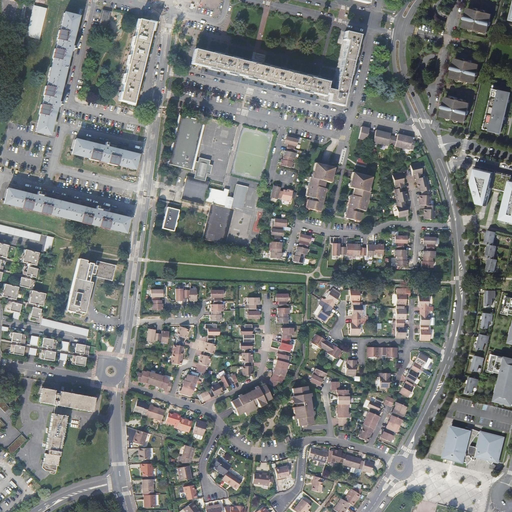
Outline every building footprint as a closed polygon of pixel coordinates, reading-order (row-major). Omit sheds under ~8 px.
[(41,31),(48,1),(42,0),(28,0),(22,27),(41,31)] [(464,28),(487,34),(492,14),(469,8),(464,28)] [(103,11),(98,30),(104,32),(109,13),(103,11)] [(64,13),(35,131),(49,135),(52,122),(56,106),(61,84),(66,66),(69,51),(75,29),(78,17),(64,13)] [(139,20),(119,101),(133,104),(136,91),(141,73),(145,54),(150,36),(153,23),(139,20)] [(338,97),(330,95),(328,103),(342,106),(359,35),(345,32),(343,40),(346,41),(351,42),(349,51),(344,49),(339,71),(335,88),(340,89),(338,97)] [(325,94),(326,89),(328,82),(318,80),(285,72),(254,64),(226,57),(194,50),(191,64),(208,68),(206,74),(216,76),(217,70),(227,72),(225,79),(235,81),(236,75),(264,82),(262,88),(272,90),(273,84),(282,86),(281,93),(290,95),(292,89),(301,91),(299,97),(309,99),(310,93),(324,97),(325,94)] [(474,86),(479,65),(456,59),(450,80),(474,86)] [(334,91),(326,89),(325,94),(330,95),(338,97),(340,89),(335,88),(334,91)] [(511,92),(495,88),(485,129),(502,133),(502,131),(509,103),(511,92)] [(463,127),(468,107),(445,101),(440,121),(463,127)] [(168,164),(180,115),(178,115),(166,163),(168,164)] [(180,115),(168,164),(191,170),(203,121),(180,115)] [(210,160),(199,158),(197,162),(195,161),(205,122),(203,121),(191,170),(193,170),(195,171),(194,178),(205,180),(206,173),(210,175),(213,166),(209,165),(210,160)] [(364,128),(361,127),(358,139),(366,141),(366,139),(373,140),(372,142),(387,146),(388,144),(395,145),(394,147),(409,151),(409,149),(413,150),(414,141),(411,141),(412,138),(406,136),(399,134),(397,134),(396,137),(390,136),(390,134),(387,133),(375,130),(375,132),(368,131),(369,129),(364,128)] [(297,139),(286,137),(284,144),(287,144),(285,151),(284,151),(282,159),(281,159),(279,165),(291,168),(292,162),(291,162),(292,158),(293,159),(295,154),(294,154),(295,150),(293,150),(294,146),(295,146),(297,139)] [(75,140),(72,154),(134,169),(137,155),(125,152),(106,148),(88,143),(75,140)] [(423,209),(423,219),(433,219),(434,206),(429,205),(430,196),(429,196),(429,190),(428,190),(426,177),(421,178),(420,174),(421,173),(419,163),(409,165),(412,175),(413,175),(414,179),(415,179),(418,188),(420,188),(421,191),(421,195),(419,195),(419,205),(426,205),(426,209),(423,209)] [(304,200),(304,201),(323,206),(326,191),(324,190),(326,183),(330,185),(334,170),(312,165),(309,179),(307,178),(302,197),(307,198),(306,200),(304,200)] [(481,169),(475,167),(472,181),(478,203),(484,205),(486,205),(491,187),(507,191),(507,192),(506,192),(504,202),(505,202),(504,208),(505,208),(503,215),(511,217),(511,176),(487,170),(481,169)] [(395,209),(397,220),(407,218),(405,206),(404,206),(404,203),(407,202),(406,192),(403,192),(402,189),(403,188),(403,184),(404,184),(403,173),(392,175),(394,186),(395,185),(395,190),(394,190),(396,204),(395,204),(396,209),(395,209)] [(350,196),(344,219),(362,224),(364,215),(362,215),(363,212),(368,213),(372,194),(371,193),(374,179),(352,174),(348,189),(354,191),(352,197),(350,196)] [(228,193),(224,192),(209,189),(207,198),(205,198),(209,181),(205,180),(194,178),(186,176),(181,199),(203,204),(204,201),(221,205),(221,206),(211,203),(202,239),(225,244),(234,209),(231,208),(231,207),(242,210),(247,187),(236,184),(233,198),(227,197),(228,193)] [(273,186),(270,198),(273,199),(273,197),(284,200),(284,201),(289,202),(292,191),(286,190),(286,191),(279,189),(279,188),(273,186)] [(7,189),(4,203),(125,233),(128,218),(116,215),(97,211),(79,206),(57,201),(39,197),(20,192),(7,189)] [(302,209),(321,213),(323,206),(304,201),(302,209)] [(167,207),(162,228),(174,231),(178,210),(167,207)] [(270,253),(270,258),(280,259),(281,253),(280,253),(281,243),(278,243),(278,239),(280,239),(280,236),(281,236),(282,226),(285,227),(286,223),(284,223),(284,220),(274,219),(273,226),(274,226),(274,229),(270,229),(270,235),(271,235),(270,242),(269,242),(268,249),(271,249),(271,253),(270,253)] [(41,235),(0,224),(0,231),(39,241),(41,235)] [(488,230),(485,243),(489,244),(493,245),(496,232),(488,230)] [(293,255),(291,261),(302,264),(304,258),(303,258),(304,254),(306,255),(307,250),(306,249),(308,242),(309,242),(310,237),(299,234),(298,240),(299,240),(297,247),(296,247),(294,256),(293,255)] [(53,238),(47,236),(43,251),(50,253),(53,238)] [(395,260),(395,267),(406,267),(406,261),(405,261),(406,250),(403,250),(403,243),(406,244),(406,236),(394,236),(394,243),(395,243),(395,250),(394,250),(394,257),(396,257),(396,260),(395,260)] [(421,262),(421,267),(432,268),(432,262),(431,262),(431,258),(434,258),(434,252),(433,251),(433,244),(435,244),(435,238),(423,237),(423,244),(426,244),(426,252),(422,252),(422,262),(421,262)] [(0,243),(0,256),(5,258),(8,245),(0,243)] [(332,244),(331,256),(338,256),(338,255),(345,256),(345,257),(359,257),(359,256),(366,256),(366,257),(372,257),(372,255),(377,255),(377,256),(382,256),(382,245),(377,245),(377,246),(366,245),(366,248),(359,248),(359,245),(346,244),(346,248),(338,247),(338,244),(332,244)] [(489,244),(485,256),(489,257),(494,259),(497,246),(493,245),(489,244)] [(39,253),(25,250),(22,262),(36,265),(39,253)] [(489,257),(486,270),(495,272),(498,260),(494,259),(489,257)] [(78,259),(66,310),(73,312),(74,311),(84,313),(91,283),(88,282),(90,274),(93,274),(93,276),(112,281),(115,265),(96,261),(95,266),(92,265),(92,264),(86,263),(86,261),(78,259)] [(36,277),(38,269),(25,266),(23,274),(36,277)] [(34,280),(21,277),(19,286),(32,289),(34,280)] [(5,284),(2,296),(15,300),(18,288),(5,284)] [(175,289),(175,301),(182,301),(182,298),(189,298),(189,301),(196,301),(196,289),(192,289),(192,290),(178,290),(178,289),(175,289)] [(150,304),(150,310),(161,310),(161,304),(160,304),(160,301),(159,301),(159,297),(162,297),(162,290),(150,290),(150,297),(151,297),(151,304),(150,304)] [(340,296),(331,290),(325,299),(327,300),(326,301),(322,299),(321,301),(332,308),(334,304),(337,300),(338,298),(340,296)] [(360,290),(350,290),(350,293),(350,295),(350,301),(353,301),(353,305),(360,305),(360,301),(359,301),(360,290)] [(396,290),(396,309),(404,309),(404,307),(404,305),(406,305),(406,296),(410,296),(410,290),(404,290),(396,290)] [(486,290),(486,305),(489,305),(492,305),(492,297),(496,298),(496,290),(486,290)] [(45,294),(32,291),(29,303),(42,306),(45,294)] [(209,315),(209,321),(220,321),(220,315),(220,311),(222,311),(222,308),(221,308),(221,294),(222,294),(222,291),(210,291),(210,298),(213,298),(213,305),(210,305),(210,315),(209,315)] [(277,317),(277,323),(288,323),(288,317),(287,317),(288,314),(289,314),(289,308),(288,308),(288,304),(287,304),(287,301),(288,301),(288,295),(276,295),(276,301),(280,301),(279,307),(278,307),(278,317),(277,317)] [(418,301),(418,307),(420,307),(420,309),(420,311),(428,311),(433,311),(433,307),(428,307),(428,296),(419,296),(418,301)] [(511,297),(507,296),(503,312),(511,313),(511,330),(511,334),(511,335),(511,341),(511,297)] [(246,315),(246,319),(258,319),(258,312),(255,312),(255,305),(258,305),(258,298),(246,298),(246,305),(247,305),(247,315),(246,315)] [(6,310),(14,312),(19,313),(21,305),(8,301),(6,310)] [(332,308),(321,301),(319,304),(323,307),(317,315),(325,321),(327,319),(328,317),(331,312),(330,311),(332,308)] [(362,316),(362,305),(360,305),(353,305),(352,316),(352,317),(352,319),(360,319),(360,316),(362,316)] [(33,307),(29,320),(38,322),(41,310),(33,307)] [(396,309),(396,323),(404,324),(404,321),(404,319),(406,320),(406,309),(404,309),(396,309)] [(428,315),(428,311),(420,311),(420,313),(420,315),(420,325),(428,326),(430,326),(434,326),(435,318),(430,318),(430,315),(428,315)] [(486,311),(485,326),(489,326),(492,326),(492,318),(495,318),(495,311),(486,311)] [(88,330),(42,318),(41,325),(87,336),(88,330)] [(360,334),(360,319),(352,319),(352,322),(352,323),(350,323),(350,334),(360,334)] [(396,323),(396,338),(405,338),(406,327),(404,327),(404,326),(404,324),(396,323)] [(216,325),(204,325),(204,329),(208,329),(208,331),(206,331),(205,339),(203,345),(205,346),(202,355),(201,355),(200,358),(201,359),(200,365),(198,364),(196,372),(203,374),(206,366),(207,366),(211,354),(213,354),(215,345),(213,345),(215,339),(215,335),(219,335),(219,329),(216,329),(216,325)] [(252,325),(244,325),(244,328),(239,328),(239,334),(242,334),(242,343),(240,343),(239,348),(244,348),(244,352),(242,352),(242,362),(244,362),(244,367),(242,367),(242,376),(250,376),(250,371),(252,371),(252,358),(250,358),(250,352),(252,352),(252,343),(254,343),(254,334),(252,335),(252,325)] [(428,329),(428,326),(420,325),(420,327),(420,329),(420,340),(430,340),(430,329),(428,329)] [(173,345),(171,364),(179,365),(180,359),(181,360),(182,355),(180,355),(181,350),(182,350),(183,343),(186,336),(185,335),(187,330),(179,327),(176,336),(178,336),(176,340),(175,345),(173,345)] [(270,378),(268,384),(275,388),(276,382),(280,383),(281,380),(282,380),(288,360),(286,360),(287,356),(284,355),(285,351),(289,352),(289,349),(291,349),(291,346),(288,345),(289,339),(289,335),(293,336),(293,332),(292,332),(292,328),(281,328),(281,331),(282,332),(284,332),(284,335),(282,335),(282,339),(280,343),(282,343),(281,346),(280,346),(278,347),(276,356),(277,357),(277,358),(278,358),(278,361),(276,360),(275,364),(277,365),(275,371),(273,370),(272,374),(274,374),(273,377),(271,377),(270,378)] [(160,343),(166,344),(168,334),(164,333),(165,332),(161,331),(161,334),(154,333),(154,330),(147,329),(146,341),(152,342),(153,341),(160,342),(160,343)] [(11,341),(24,344),(26,335),(13,333),(11,341)] [(326,340),(321,337),(319,335),(317,334),(312,342),(321,348),(322,346),(325,348),(330,342),(326,340)] [(480,334),(476,349),(480,349),(482,350),(484,343),(487,343),(489,336),(480,334)] [(31,336),(30,344),(37,346),(38,337),(31,336)] [(42,347),(55,349),(56,340),(43,338),(42,347)] [(62,341),(60,350),(67,351),(69,342),(62,341)] [(338,347),(333,344),(332,343),(330,342),(325,348),(329,350),(327,352),(337,358),(342,350),(338,347)] [(23,355),(24,347),(11,344),(10,353),(23,355)] [(76,344),(75,352),(88,355),(89,346),(76,344)] [(378,348),(367,348),(367,358),(378,358),(378,355),(382,355),(382,348),(379,348),(378,348)] [(397,348),(386,348),(384,348),(382,348),(382,355),(385,356),(385,358),(396,358),(397,348)] [(54,361),(55,352),(42,350),(41,359),(54,361)] [(420,353),(414,363),(414,364),(413,366),(419,370),(421,366),(423,367),(428,358),(420,353)] [(511,402),(511,358),(493,354),(489,370),(502,373),(497,392),(498,393),(496,399),(511,403),(511,402)] [(73,355),(71,364),(84,366),(86,357),(73,355)] [(474,356),(471,370),(474,371),(477,371),(479,364),(482,365),(484,358),(474,356)] [(431,360),(428,358),(423,367),(426,369),(431,360)] [(346,375),(355,375),(356,370),(356,364),(356,360),(352,360),(350,360),(348,360),(348,364),(346,364),(346,375)] [(417,373),(419,370),(413,366),(412,368),(411,369),(405,378),(407,380),(413,384),(419,374),(417,373)] [(313,372),(308,381),(317,385),(321,377),(323,377),(325,376),(326,374),(315,369),(314,372),(313,372)] [(138,374),(135,381),(139,382),(139,383),(141,384),(143,383),(144,383),(144,381),(163,387),(162,389),(163,389),(163,390),(166,391),(166,390),(170,391),(172,384),(168,383),(169,381),(166,380),(166,378),(146,372),(146,373),(142,372),(141,375),(138,374)] [(379,388),(389,388),(389,385),(389,383),(389,377),(389,373),(381,373),(375,373),(375,376),(381,376),(381,377),(379,377),(379,388)] [(211,389),(200,395),(203,402),(217,395),(217,393),(222,391),(223,392),(227,390),(226,388),(238,382),(235,375),(228,378),(226,374),(220,377),(222,380),(218,382),(219,383),(210,388),(211,389)] [(180,391),(179,394),(190,397),(191,394),(192,394),(194,387),(193,387),(194,384),(195,384),(196,381),(198,382),(199,378),(190,375),(189,378),(187,378),(185,379),(184,381),(183,380),(183,382),(184,384),(183,385),(185,385),(183,391),(182,391),(181,391),(180,391)] [(478,380),(469,377),(465,392),(469,393),(469,392),(472,393),(474,386),(477,387),(478,380)] [(412,387),(413,384),(407,380),(405,383),(402,388),(401,390),(400,392),(408,397),(413,388),(412,387)] [(339,415),(339,426),(346,426),(346,418),(348,418),(348,414),(347,414),(347,407),(348,407),(348,394),(347,394),(347,390),(339,390),(339,382),(331,382),(330,390),(336,390),(336,392),(337,393),(337,394),(339,394),(339,407),(337,407),(336,408),(336,413),(337,415),(339,415)] [(241,396),(239,397),(237,397),(238,398),(231,402),(238,416),(245,412),(246,414),(248,413),(256,409),(253,402),(256,401),(259,407),(266,404),(265,402),(272,399),(265,385),(258,388),(255,389),(241,396)] [(294,417),(295,420),(296,419),(298,427),(303,426),(313,424),(312,417),(312,415),(312,412),(309,397),(309,394),(308,394),(307,387),(291,389),(293,397),(291,397),(292,404),(299,403),(299,407),(293,408),(294,417)] [(92,411),(94,398),(42,388),(39,402),(92,411)] [(387,396),(383,403),(387,405),(391,407),(394,399),(387,396)] [(0,408),(4,413),(9,409),(0,399),(0,408)] [(363,429),(359,437),(366,441),(368,435),(370,436),(374,426),(373,426),(377,416),(378,417),(380,412),(378,411),(382,403),(375,399),(373,403),(370,401),(367,407),(370,408),(362,425),(366,426),(364,430),(363,429)] [(142,414),(146,415),(149,405),(137,401),(134,411),(142,413),(142,414)] [(380,436),(380,438),(390,442),(391,439),(392,440),(394,436),(393,436),(395,432),(396,433),(401,420),(400,420),(402,416),(403,417),(406,411),(404,410),(406,407),(396,402),(395,404),(395,406),(397,407),(394,413),(393,412),(391,413),(390,415),(391,415),(390,419),(391,419),(384,435),(382,435),(380,436)] [(146,416),(162,421),(165,411),(153,407),(153,406),(149,405),(146,415),(146,416)] [(175,427),(177,428),(180,418),(181,416),(178,415),(178,416),(169,413),(166,422),(176,425),(175,427)] [(66,416),(52,414),(45,450),(49,450),(48,454),(45,454),(43,462),(57,465),(66,416)] [(192,422),(180,418),(177,428),(189,432),(192,422)] [(193,432),(196,434),(195,437),(196,438),(201,440),(202,439),(203,436),(205,431),(204,430),(206,424),(197,421),(193,432)] [(444,457),(452,425),(450,425),(443,457),(444,457)] [(471,436),(472,430),(466,429),(452,425),(444,457),(465,462),(465,459),(466,457),(468,456),(470,456),(471,456),(471,457),(472,458),(472,459),(473,459),(474,460),(475,460),(476,460),(475,460),(476,456),(481,459),(486,458),(488,459),(490,459),(492,460),(495,461),(498,462),(498,461),(504,437),(490,433),(490,435),(482,431),(482,433),(478,446),(474,445),(471,445),(472,442),(473,440),(474,439),(471,436)] [(500,462),(506,436),(481,430),(481,431),(477,430),(467,426),(466,429),(472,430),(471,436),(474,439),(474,438),(475,437),(476,436),(478,434),(480,433),(480,432),(482,433),(482,431),(490,435),(490,433),(504,437),(498,461),(498,462),(500,462)] [(141,431),(137,430),(135,436),(136,436),(133,443),(143,446),(147,433),(141,431)] [(26,441),(21,435),(5,450),(10,456),(26,441)] [(185,446),(179,463),(190,464),(195,449),(188,446),(185,446)] [(149,448),(138,449),(138,453),(140,453),(140,460),(150,460),(149,448)] [(326,462),(329,453),(315,450),(313,460),(326,463),(326,462)] [(333,452),(329,451),(329,453),(326,462),(330,463),(330,462),(338,464),(339,462),(343,463),(345,457),(338,455),(339,452),(333,451),(333,452)] [(361,460),(345,455),(345,457),(343,463),(343,465),(352,468),(351,472),(357,474),(359,467),(361,461),(361,460)] [(472,458),(471,457),(471,456),(470,456),(468,456),(466,457),(465,459),(466,460),(467,463),(467,465),(474,460),(473,459),(472,459),(472,458)] [(216,469),(225,475),(228,471),(231,467),(222,461),(222,460),(219,458),(214,464),(218,467),(216,469)] [(364,462),(361,461),(359,467),(363,468),(362,470),(371,472),(374,463),(365,461),(364,462)] [(152,464),(141,464),(141,469),(143,468),(143,477),(152,476),(152,464)] [(179,468),(181,481),(192,479),(190,471),(191,471),(190,466),(179,468)] [(275,470),(277,479),(285,478),(289,477),(287,467),(275,470)] [(243,480),(228,471),(225,475),(222,480),(227,482),(233,485),(232,486),(237,489),(243,480)] [(262,475),(254,474),(253,484),(269,486),(269,482),(270,477),(270,474),(262,473),(262,475)] [(322,479),(315,477),(313,484),(314,484),(312,491),(320,493),(323,483),(321,483),(322,479)] [(153,480),(142,480),(142,493),(153,492),(153,480)] [(188,500),(197,498),(196,492),(195,492),(194,486),(184,488),(185,493),(186,493),(188,500)] [(351,489),(344,500),(350,504),(353,506),(360,495),(351,489)] [(153,495),(145,496),(145,508),(145,511),(156,511),(155,507),(155,495),(153,495)] [(301,504),(297,509),(300,511),(306,511),(313,504),(310,502),(306,499),(304,497),(299,503),(301,504)] [(344,500),(341,498),(334,509),(337,511),(344,511),(350,504),(344,500)] [(192,503),(183,509),(185,511),(199,511),(198,509),(197,510),(192,503)]
